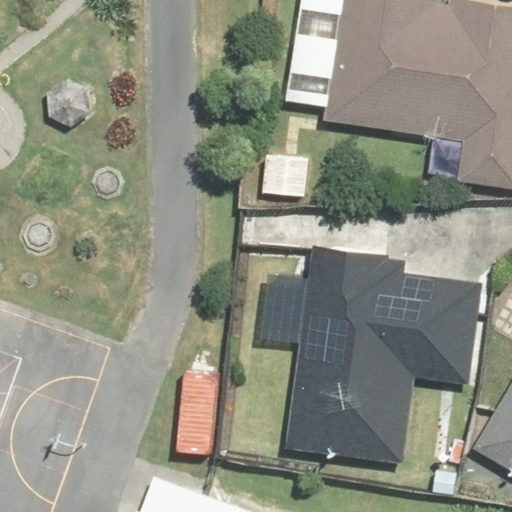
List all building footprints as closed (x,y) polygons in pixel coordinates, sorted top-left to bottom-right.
[(456,195),(511,201),(511,17),(451,11),(451,0),(295,0),(283,114),(329,119),(327,132),(462,147),(456,195)] [(303,246),(282,460),(405,472),(413,391),(472,396),(483,287),(408,280),(410,256),(303,246)] [(80,352),(0,359),(0,438),(86,431),(80,352)] [(217,373),(184,371),(180,456),(212,458),(217,373)] [(511,387),(468,468),(511,491),(511,387)] [(224,511),(175,497),(170,511),(224,511)]
